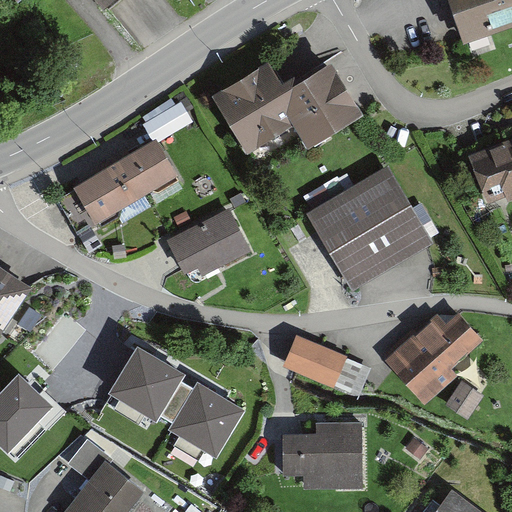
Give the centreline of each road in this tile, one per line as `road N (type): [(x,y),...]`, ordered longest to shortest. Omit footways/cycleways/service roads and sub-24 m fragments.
road 1 (residential): [(0,210),(106,278),(211,314),(294,323),(443,304),(511,310)]
road 2 (tertiary): [(0,160),(63,132),(270,0)]
road 3 (residential): [(511,89),(461,109),(403,104),(333,0)]
